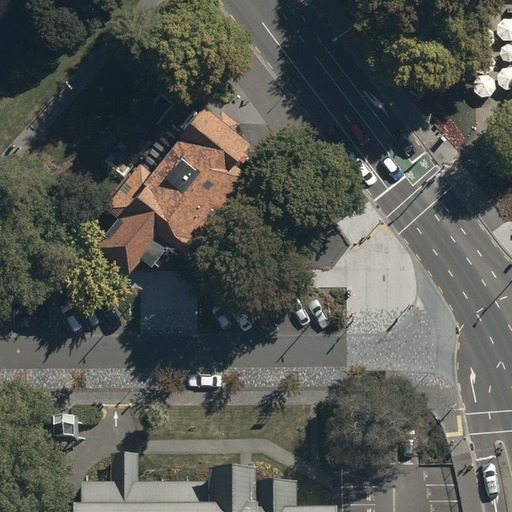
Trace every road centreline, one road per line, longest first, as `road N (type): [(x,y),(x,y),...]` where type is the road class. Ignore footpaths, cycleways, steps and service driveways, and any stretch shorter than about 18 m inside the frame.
road 1 (residential): [(501,324),(346,352),(0,351)]
road 2 (secondary): [(255,0),(422,200),(501,324)]
road 3 (unclassified): [(497,511),(473,356),(501,324)]
